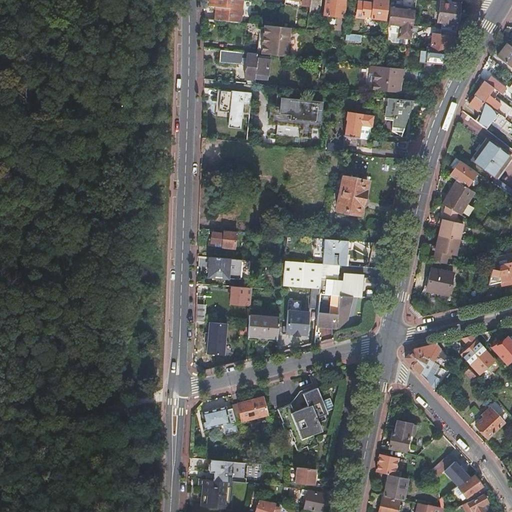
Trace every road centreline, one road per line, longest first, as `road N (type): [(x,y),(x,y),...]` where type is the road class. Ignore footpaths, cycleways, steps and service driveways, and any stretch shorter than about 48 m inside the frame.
road 1 (residential): [(181,391),(187,0)]
road 2 (tertiary): [(388,341),(439,129),(504,4)]
road 3 (residential): [(388,341),(181,391)]
road 4 (residential): [(388,341),(403,375),(478,451),(511,499)]
road 5 (tertiary): [(353,511),(388,341)]
road 6 (residential): [(511,311),(388,341)]
road 7 (residential): [(172,511),(181,391)]
